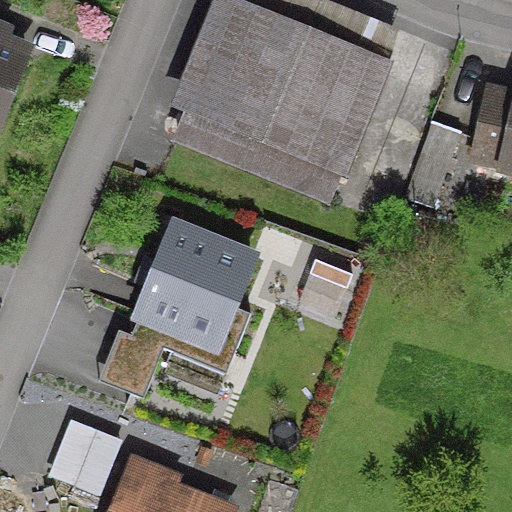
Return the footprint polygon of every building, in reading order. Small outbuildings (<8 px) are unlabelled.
[(335,166),(374,71),(226,10),(173,140),(321,201),(335,166)] [(0,45),(0,103),(20,54),(0,45)] [(511,95),(511,96),(511,97),(482,91),(466,159),(496,166),(495,169),(511,172),(511,95)] [(454,134),(427,124),(402,198),(427,207),(454,134)] [(172,331),(208,347),(243,260),(171,231),(156,267),(143,262),(134,284),(147,289),(128,338),(163,353),(172,331)] [(318,334),(334,287),(305,277),(288,323),(318,334)] [(170,478),(129,462),(109,511),(214,511),(192,503),(188,511),(161,501),(170,478)]
